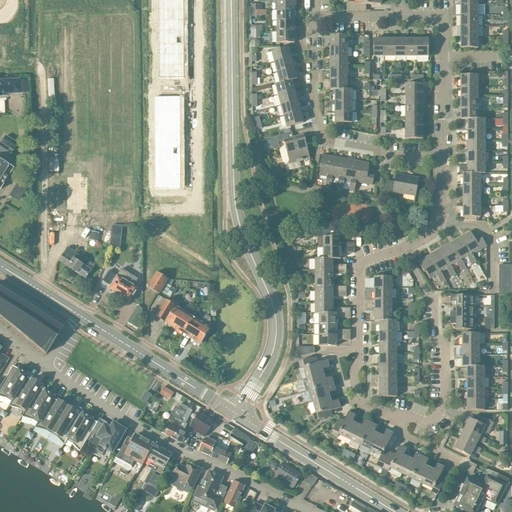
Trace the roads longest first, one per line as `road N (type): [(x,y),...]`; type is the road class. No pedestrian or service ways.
road 1 (tertiary): [(236,414),(272,354),(275,318),(233,195),(230,0)]
road 2 (residential): [(311,511),(135,426),(44,370)]
road 3 (residential): [(440,158),(390,157),(327,141),(313,100),(314,19)]
road 4 (residential): [(398,419),(359,403),(351,374),(359,269),(363,260),(403,247)]
road 5 (residential): [(403,247),(434,304),(435,334),(445,347),(444,403),(425,422),(398,419)]
road 6 (residential): [(197,190),(195,0)]
road 7 (tertiary): [(395,511),(236,414)]
road 8 (tertiary): [(236,414),(79,315)]
road 9 (residential): [(440,158),(443,19),(402,17)]
